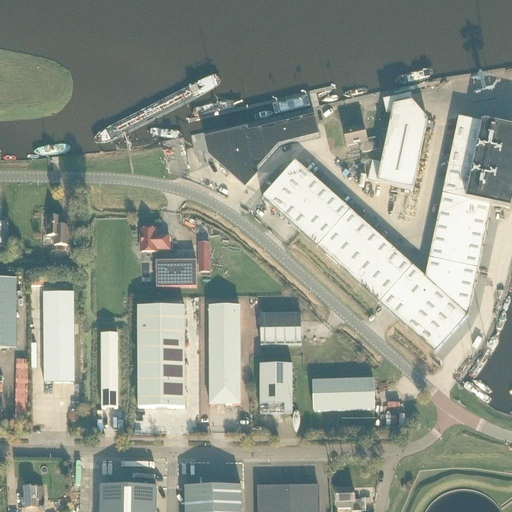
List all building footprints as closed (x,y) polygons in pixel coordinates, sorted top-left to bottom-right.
[(413,192),(427,122),(413,105),(410,96),(383,103),(387,117),(392,116),(382,165),(372,162),(367,183),(413,192)] [(315,117),(260,131),(267,160),(278,148),(319,137),(315,117)] [(459,119),(425,279),(296,163),(262,200),(435,355),(468,317),(491,207),(511,211),(511,205),(511,129),(485,124),(484,125),(459,119)] [(361,148),(362,154),(382,150),(379,138),(367,141),(364,127),(343,132),(347,147),(362,144),(363,148),(361,148)] [(256,172),(267,160),(260,131),(245,134),(245,132),(207,142),(211,156),(245,187),(256,175),(256,172)] [(69,247),(69,232),(61,232),(62,219),(47,219),(47,237),(55,238),(55,247),(69,247)] [(10,222),(0,222),(0,247),(10,247),(10,222)] [(156,237),(156,231),(141,232),(142,254),(157,254),(157,251),(170,251),(169,237),(156,237)] [(210,274),(210,252),(210,245),(200,245),(201,274),(210,274)] [(157,263),(157,289),(197,289),(197,263),(157,263)] [(0,279),(0,350),(9,350),(9,280),(0,279)] [(45,385),(75,385),(74,294),(44,294),(45,385)] [(139,410),(186,410),(185,309),(138,309),(139,410)] [(210,309),(210,407),(241,407),(240,309),(210,309)] [(261,347),(302,347),(301,316),(260,316),(261,347)] [(118,410),(118,336),(102,336),(102,410),(118,410)] [(30,418),(31,360),(19,360),(19,418),(30,418)] [(260,367),(260,416),(293,415),(293,367),(260,367)] [(314,413),(375,411),(374,381),(313,383),(314,413)] [(257,488),(257,511),(318,511),(319,487),(257,488)] [(101,488),(100,511),(156,511),(157,489),(101,488)] [(44,489),(37,489),(25,490),(25,502),(23,502),(24,511),(23,511),(22,511),(38,511),(38,505),(45,504),(44,489)] [(240,511),(240,489),(184,489),(184,511),(240,511)] [(337,492),(337,503),(337,510),(352,510),(352,511),(361,511),(361,501),(355,501),(354,492),(337,492)] [(361,500),(361,511),(368,511),(371,511),(371,499),(361,500)]
